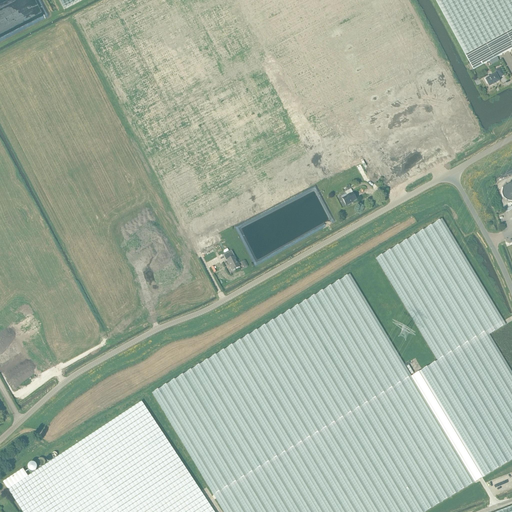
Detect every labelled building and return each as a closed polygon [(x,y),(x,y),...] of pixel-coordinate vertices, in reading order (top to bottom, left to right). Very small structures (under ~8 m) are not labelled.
[(59,0),(65,10),(84,0),(59,0)] [(511,0),(436,0),(474,70),(511,48),(511,0)] [(0,58),(0,361),(55,333),(68,360),(82,353),(79,348),(124,325),(123,325),(136,318),(137,319),(207,283),(198,265),(230,248),(228,245),(105,4),(0,58)] [(496,74),(485,80),(489,88),(500,82),(498,79),(499,78),(500,79),(505,76),(501,68),(495,71),(497,75),(496,75),(496,74)] [(511,183),(510,183),(508,184),(507,184),(505,186),(504,187),(503,189),(502,191),(502,192),(502,194),(503,196),(504,197),(505,199),(507,200),(508,201),(510,201),(511,201),(511,183)] [(342,196),(343,198),(346,206),(351,203),(357,200),(353,193),(347,196),(346,194),(342,196)] [(359,271),(155,395),(225,511),(424,511),(511,459),(511,362),(489,324),(506,313),(447,218),(381,257),(439,352),(419,365),(359,271)] [(227,260),(228,260),(231,266),(230,266),(233,271),(234,270),(235,270),(236,270),(235,269),(240,267),(232,251),(224,255),(227,260)] [(24,469),(3,482),(22,511),(214,511),(145,406),(142,402),(29,476),(24,469)]
